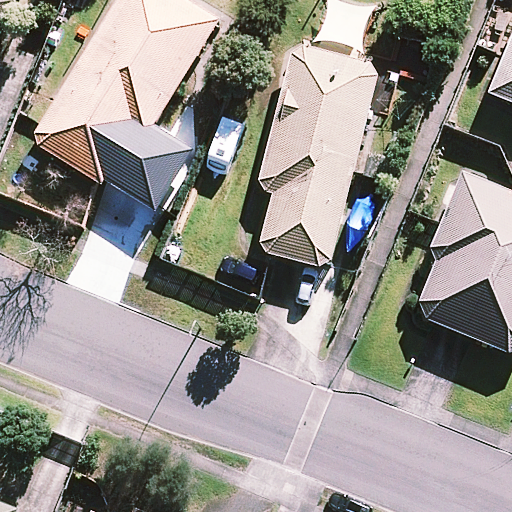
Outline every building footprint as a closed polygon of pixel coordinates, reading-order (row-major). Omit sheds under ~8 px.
[(0,0),(0,29),(18,0),(0,0)] [(220,26),(177,0),(125,0),(37,146),(103,186),(138,130),(151,138),(220,26)] [(468,0),(442,0),(435,15),(457,25),(468,0)] [(256,63),(224,49),(198,105),(230,120),(256,63)] [(387,73),(301,49),(260,191),(279,196),(262,254),(330,273),(387,73)] [(511,49),(493,98),(511,105),(511,49)] [(511,356),(511,355),(511,196),(465,178),(434,258),(442,261),(424,305),(429,323),(511,356)] [(0,483),(2,479),(0,477),(0,511),(21,511),(0,503),(0,483)]
